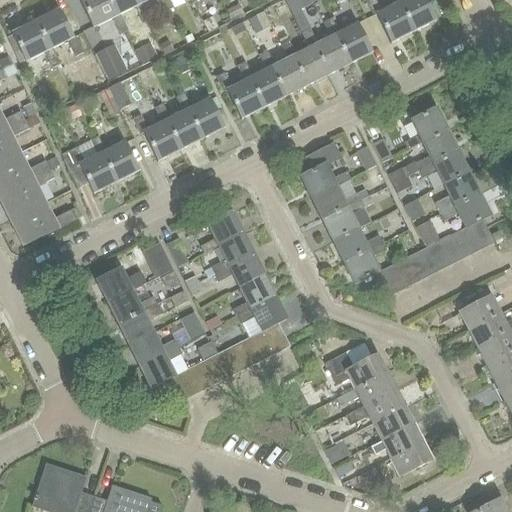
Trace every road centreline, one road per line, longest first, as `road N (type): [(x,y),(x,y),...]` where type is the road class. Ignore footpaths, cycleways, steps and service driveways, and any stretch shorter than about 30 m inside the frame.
road 1 (residential): [(490,471),(427,349),(324,305),(250,163)]
road 2 (residential): [(250,163),(7,286)]
road 3 (residential): [(491,43),(250,163)]
road 4 (residential): [(209,466),(66,418)]
road 5 (residential): [(347,511),(209,466)]
road 6 (residential): [(66,418),(7,286)]
